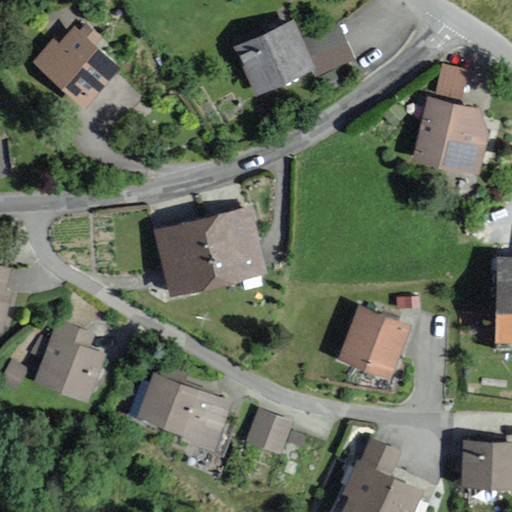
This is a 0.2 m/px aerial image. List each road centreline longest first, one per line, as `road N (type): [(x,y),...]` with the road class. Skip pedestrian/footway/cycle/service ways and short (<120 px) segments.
road 1 (residential): [(40,206),(51,272),(292,387),(430,406),(436,337)]
road 2 (residential): [(453,14),(332,125),(189,183),(40,206)]
